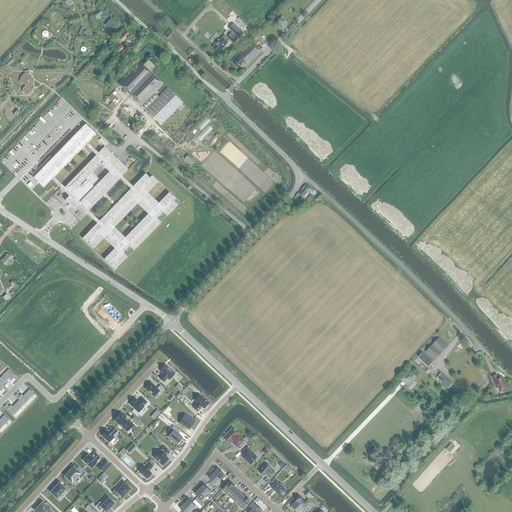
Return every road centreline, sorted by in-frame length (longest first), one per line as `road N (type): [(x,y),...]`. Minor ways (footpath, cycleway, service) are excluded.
road 1 (unclassified): [(484,351),(373,239),(298,178)]
road 2 (residential): [(144,304),(57,397),(25,379),(0,404)]
road 3 (tertiary): [(170,321),(291,195),(298,178)]
road 4 (tertiary): [(238,385),(371,511)]
road 5 (residential): [(276,511),(218,456),(164,507)]
road 6 (unclassified): [(224,98),(115,0)]
road 7 (residential): [(238,385),(145,490)]
road 8 (tertiary): [(72,421),(170,321)]
